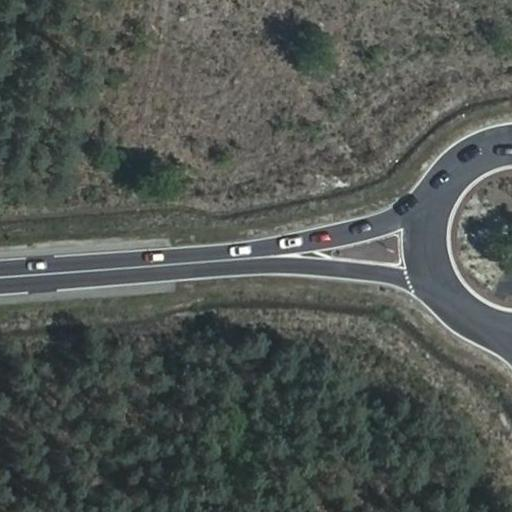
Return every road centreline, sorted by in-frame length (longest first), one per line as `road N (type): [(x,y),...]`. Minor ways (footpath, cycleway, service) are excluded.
road 1 (secondary): [(445,192),(384,224),(196,264)]
road 2 (secondary): [(196,264),(370,273),(451,292)]
road 3 (secondary): [(0,279),(196,264)]
